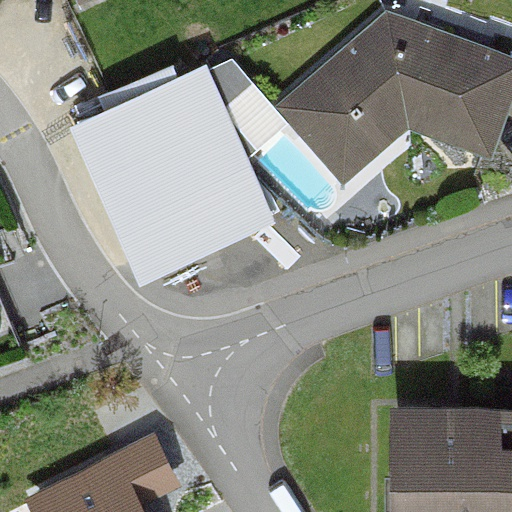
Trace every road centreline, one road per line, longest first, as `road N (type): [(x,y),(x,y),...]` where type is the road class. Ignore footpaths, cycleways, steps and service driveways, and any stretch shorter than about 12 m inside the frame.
road 1 (residential): [(0,127),(102,291),(215,372)]
road 2 (residential): [(511,240),(265,326),(215,372)]
road 3 (residential): [(215,372),(219,429),(268,511)]
